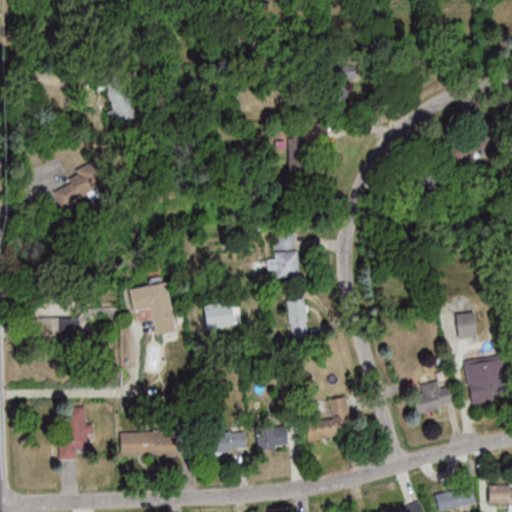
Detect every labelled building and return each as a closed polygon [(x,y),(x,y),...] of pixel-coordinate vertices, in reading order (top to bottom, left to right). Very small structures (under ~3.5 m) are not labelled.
[(321,77),(321,108),(346,108),(346,77),(321,77)] [(133,117),(127,85),(106,89),(112,121),(133,117)] [(291,130),(274,130),(274,148),(287,148),(287,170),(316,171),(316,120),(291,120),(291,130)] [(448,165),(486,161),(483,137),(445,141),(448,165)] [(72,183),(54,190),(60,205),(99,188),(90,167),(69,176),(72,183)] [(422,182),(430,185),(433,178),(425,175),(422,182)] [(274,259),(270,259),(271,279),(298,277),(296,232),(273,233),(274,259)] [(166,282),(128,289),(132,312),(150,308),(155,335),(176,331),(166,282)] [(285,301),(291,335),(310,331),(303,298),(285,301)] [(36,318),(36,339),(80,339),(80,318),(36,318)] [(468,402),(501,401),(500,360),(467,361),(468,402)] [(420,386),(422,394),(412,396),(416,414),(453,405),(448,386),(440,388),(438,381),(420,386)] [(305,423),(308,440),(351,433),(345,396),(328,399),(332,418),(305,423)] [(85,423),(85,405),(60,406),(60,458),(77,458),(77,448),(88,448),(88,433),(93,433),(93,423),(85,423)] [(257,448),(288,445),(286,426),(255,429),(257,448)] [(213,451),(246,449),(244,429),(212,432),(213,451)] [(174,453),(174,432),(120,432),(120,454),(174,453)] [(511,485),(487,485),(487,504),(511,503),(511,485)] [(474,497),(469,491),(462,497),(468,503),(474,497)]
